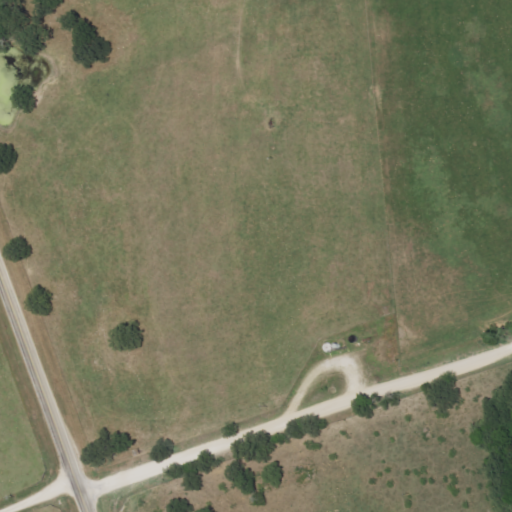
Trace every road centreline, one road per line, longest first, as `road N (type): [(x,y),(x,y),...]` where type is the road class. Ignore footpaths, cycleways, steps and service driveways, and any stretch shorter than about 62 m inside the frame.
road 1 (residential): [(76,484),(511,326)]
road 2 (secondary): [(0,275),(86,511)]
